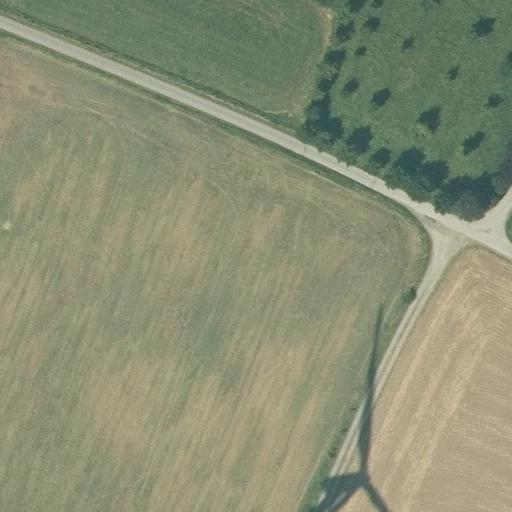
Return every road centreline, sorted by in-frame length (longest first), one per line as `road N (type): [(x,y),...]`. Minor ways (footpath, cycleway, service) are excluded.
road 1 (unclassified): [(0,20),(482,235)]
road 2 (track): [(453,222),(321,511)]
